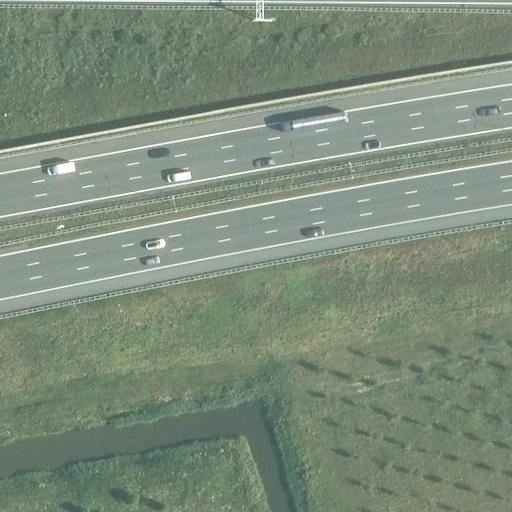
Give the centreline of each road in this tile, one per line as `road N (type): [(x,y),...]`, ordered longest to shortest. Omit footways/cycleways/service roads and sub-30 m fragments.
road 1 (motorway): [(0,281),(511,189)]
road 2 (motorway): [(511,109),(0,198)]
